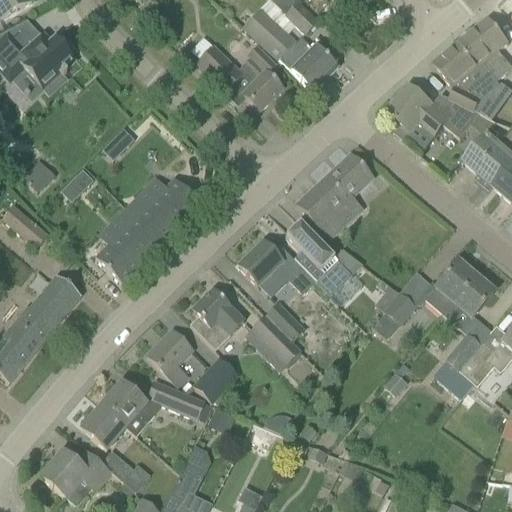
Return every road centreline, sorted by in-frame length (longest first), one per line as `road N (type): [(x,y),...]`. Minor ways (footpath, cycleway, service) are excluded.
road 1 (residential): [(0,473),(138,308),(266,184)]
road 2 (residential): [(266,184),(80,0)]
road 3 (residential): [(511,260),(344,115)]
road 4 (residential): [(344,115),(436,29)]
